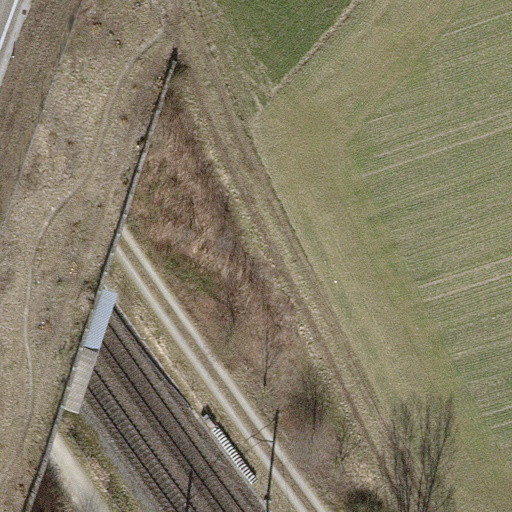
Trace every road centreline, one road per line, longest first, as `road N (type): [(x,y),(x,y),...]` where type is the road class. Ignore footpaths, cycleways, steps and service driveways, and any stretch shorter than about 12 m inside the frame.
road 1 (track): [(0,40),(109,225),(312,511)]
road 2 (track): [(421,511),(187,0)]
road 3 (trunk): [(136,511),(321,0)]
road 4 (track): [(0,369),(95,511)]
